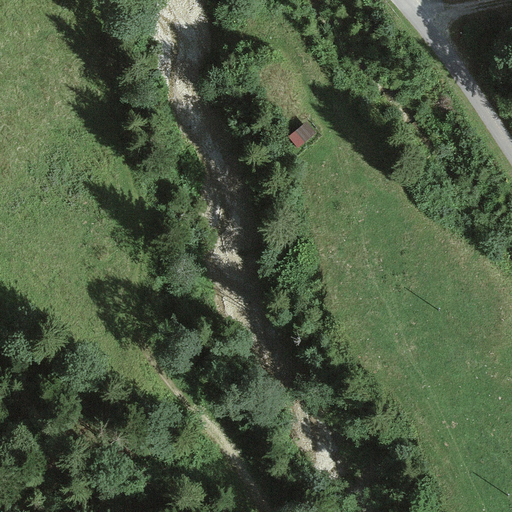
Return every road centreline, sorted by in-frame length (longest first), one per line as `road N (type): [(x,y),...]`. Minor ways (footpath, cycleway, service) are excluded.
road 1 (track): [(115,0),(108,30),(113,125),(143,220),(137,333),(271,511)]
road 2 (unclassified): [(402,0),(511,147)]
